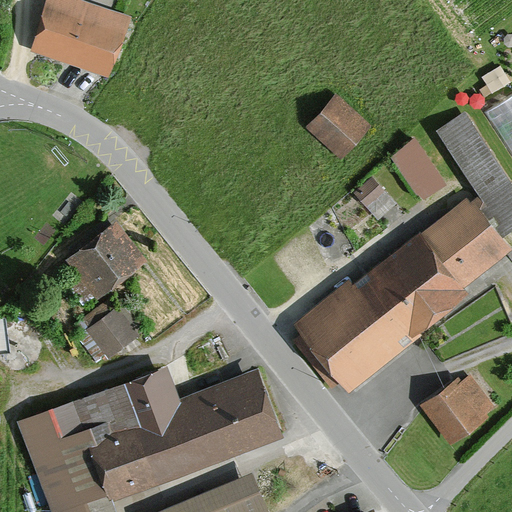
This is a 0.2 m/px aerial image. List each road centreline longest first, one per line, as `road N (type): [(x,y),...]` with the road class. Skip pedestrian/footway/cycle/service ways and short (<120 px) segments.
road 1 (residential): [(13,96),(106,143),(412,511)]
road 2 (unknown): [(126,164),(137,0)]
road 3 (residential): [(427,511),(511,427)]
